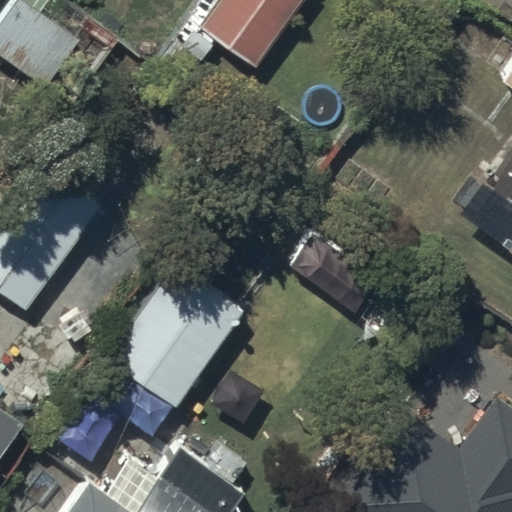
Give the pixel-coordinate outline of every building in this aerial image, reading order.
[(0,0),(0,61),(44,94),(80,44),(20,0),(14,0),(8,9),(0,3),(0,0)] [(211,0),(192,27),(252,70),(301,0),(211,0)] [(511,0),(479,0),(511,24),(511,0)] [(0,294),(23,310),(97,199),(41,162),(0,222),(0,294)] [(175,409),(239,309),(168,264),(105,364),(175,409)] [(511,511),(511,400),(493,387),(454,442),(405,407),(333,507),(339,511),(511,511)] [(0,451),(18,427),(0,414),(0,451)] [(57,511),(231,511),(243,494),(174,446),(130,511),(129,511),(83,475),(57,511)]
